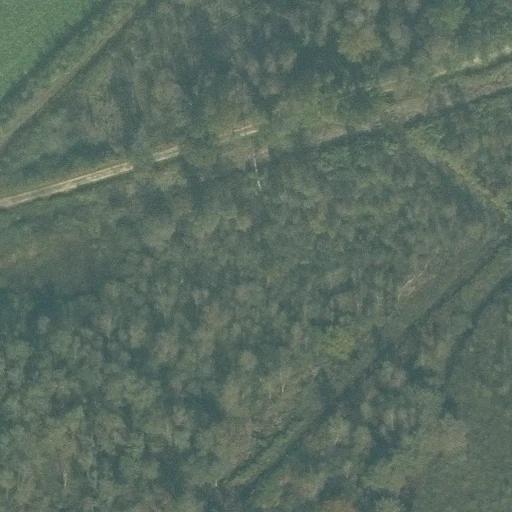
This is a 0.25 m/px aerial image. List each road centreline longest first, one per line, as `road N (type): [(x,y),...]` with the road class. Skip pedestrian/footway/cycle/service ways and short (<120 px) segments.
road 1 (track): [(511,46),(0,204)]
road 2 (track): [(143,0),(0,141)]
